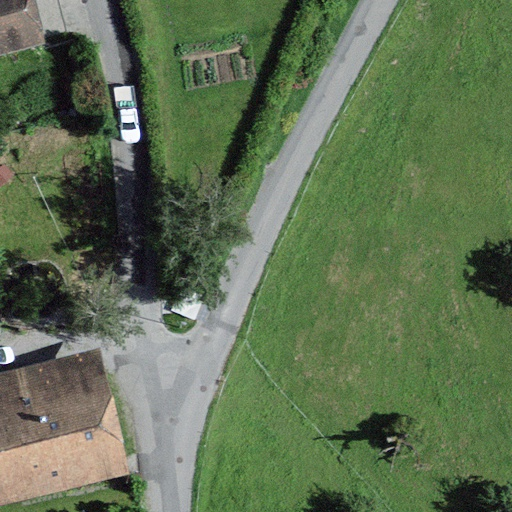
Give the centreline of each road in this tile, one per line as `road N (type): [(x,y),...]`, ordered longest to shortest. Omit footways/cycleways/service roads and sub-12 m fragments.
road 1 (residential): [(163,457),(386,0)]
road 2 (residential): [(163,457),(128,91),(106,0)]
